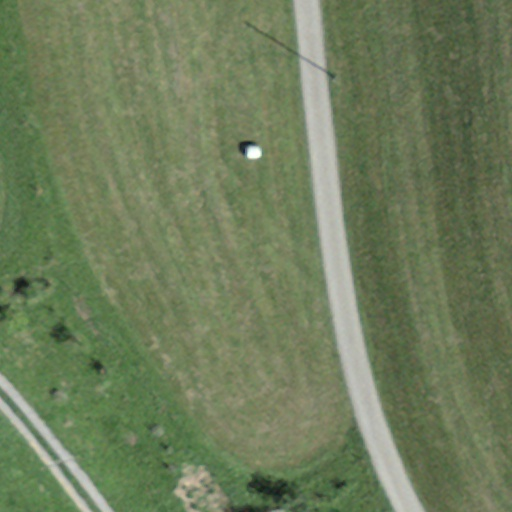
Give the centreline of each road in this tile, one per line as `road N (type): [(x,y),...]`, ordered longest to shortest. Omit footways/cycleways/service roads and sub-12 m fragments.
road 1 (residential): [(405,511),(365,434),(302,0)]
road 2 (unknown): [(0,390),(97,511)]
